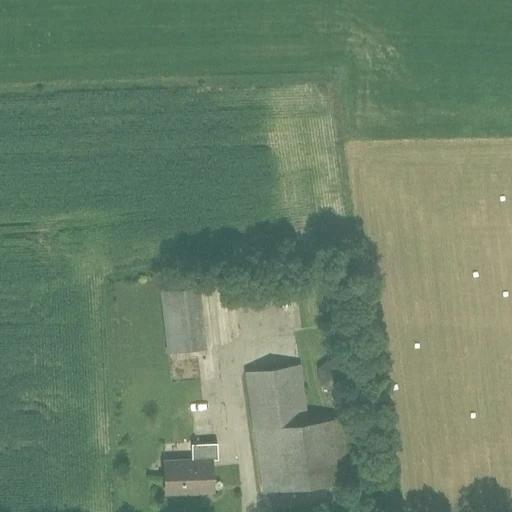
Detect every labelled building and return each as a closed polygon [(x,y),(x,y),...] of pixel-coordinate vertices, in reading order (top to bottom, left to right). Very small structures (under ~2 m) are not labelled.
[(167,352),(206,347),(198,287),(159,292),(167,352)] [(312,362),(312,348),(291,348),(291,362),(312,362)] [(335,391),(349,382),(347,365),(331,357),(317,368),(319,386),(335,391)] [(307,422),(299,364),(245,372),(254,430),(255,430),(264,492),(360,478),(350,416),(307,422)] [(189,413),(179,421),(189,433),(198,426),(189,413)] [(217,454),(216,444),(217,444),(217,443),(190,444),(191,458),(164,459),(165,491),(185,490),(185,488),(196,487),(196,489),(213,489),(212,460),(218,459),(218,454),(217,454)]
